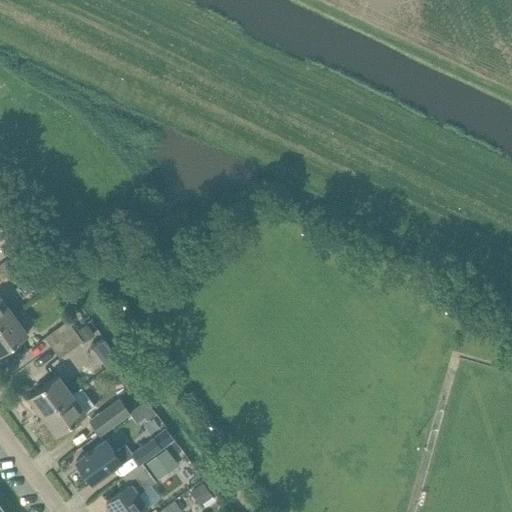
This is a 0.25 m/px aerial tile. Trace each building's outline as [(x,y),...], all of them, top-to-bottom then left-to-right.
[(0,248),(1,250),(10,244),(0,229),(0,248)] [(0,275),(3,279),(26,262),(18,252),(0,265),(0,275)] [(0,325),(14,316),(8,306),(13,303),(0,284),(0,325)] [(0,354),(14,344),(27,335),(14,316),(0,325),(0,354)] [(53,347),(74,332),(67,321),(45,337),(53,347)] [(99,325),(91,332),(105,348),(113,341),(99,325)] [(82,342),(74,332),(53,347),(60,357),(82,342)] [(120,393),(137,381),(122,361),(106,373),(120,393)] [(41,417),(71,395),(57,375),(44,384),(28,396),(37,408),(35,410),(41,417)] [(135,408),(153,399),(145,384),(128,393),(135,408)] [(47,422),(56,434),(84,414),(89,421),(99,413),(81,387),(71,395),(41,417),(46,423),(47,422)] [(98,434),(129,412),(119,398),(89,421),(98,434)] [(132,454),(140,464),(161,449),(175,439),(173,437),(167,428),(153,438),(132,453),(132,454)] [(76,461),(92,484),(132,454),(132,453),(125,444),(114,452),(105,440),(76,461)] [(167,479),(177,472),(170,461),(159,468),(167,479)] [(129,486),(122,491),(106,503),(113,511),(139,511),(146,507),(138,495),(156,482),(142,464),(123,478),(129,486)] [(200,504),(212,495),(202,482),(190,491),(200,504)] [(182,511),(174,501),(158,511),(182,511)]
